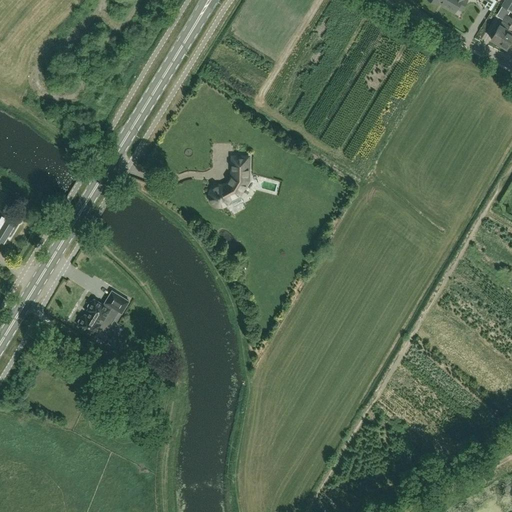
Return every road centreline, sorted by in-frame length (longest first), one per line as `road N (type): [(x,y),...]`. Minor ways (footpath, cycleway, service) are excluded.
road 1 (track): [(173,511),(183,385),(168,315),(151,289),(86,232),(0,180)]
road 2 (unknown): [(511,162),(311,511)]
road 3 (primary): [(0,344),(168,68)]
road 4 (unclassified): [(511,63),(397,0)]
